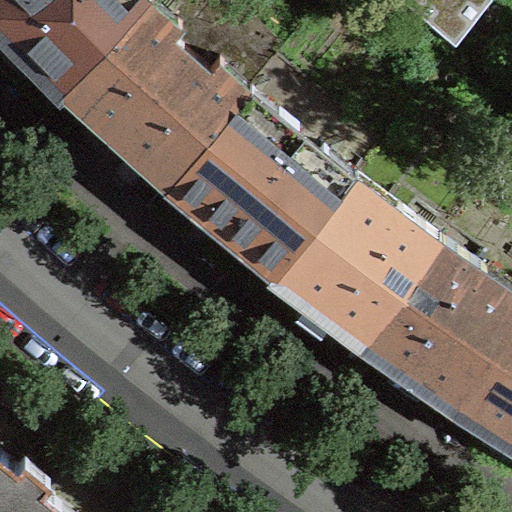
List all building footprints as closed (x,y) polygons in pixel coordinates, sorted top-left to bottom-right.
[(0,0),(0,30),(58,90),(61,86),(140,2),(137,0),(0,0)] [(409,0),(455,39),(484,0),(409,0)] [(140,2),(61,86),(125,143),(167,180),(241,93),(140,2)] [(208,216),(275,271),(347,179),(347,178),(290,131),(299,120),(283,107),(274,118),(241,93),(167,180),(208,216)] [(275,271),(273,274),(355,335),(362,341),(441,230),(397,197),(388,209),(347,179),(275,271)] [(441,230),(362,341),(369,345),(454,404),(511,316),(511,297),(478,274),(487,261),(441,230)] [(511,316),(454,404),(511,440),(511,316)] [(0,445),(0,511),(80,511),(81,511),(43,481),(50,473),(35,461),(25,453),(19,461),(0,445)]
